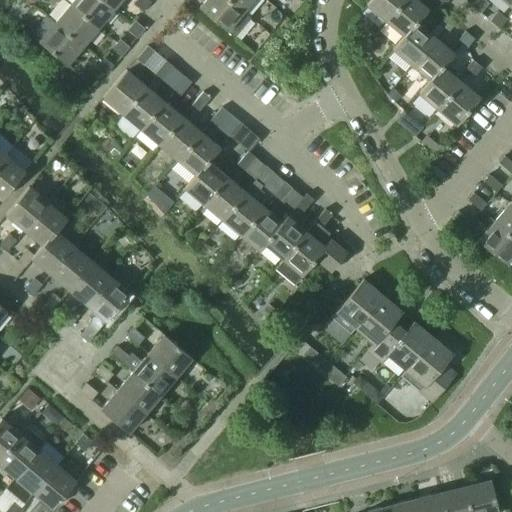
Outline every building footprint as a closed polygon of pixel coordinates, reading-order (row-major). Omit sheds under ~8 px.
[(72,0),(70,4),(98,27),(113,9),(102,0),(72,0)] [(102,0),(113,9),(120,0),(102,0)] [(135,0),(133,3),(142,11),(150,2),(147,0),(135,0)] [(204,0),(198,7),(234,37),(250,18),(242,11),(228,0),(204,0)] [(228,0),(242,11),(252,0),(228,0)] [(370,0),(366,5),(385,21),(402,0),(370,0)] [(402,0),(385,21),(403,36),(416,22),(417,22),(428,9),(417,0),(402,0)] [(474,0),(470,5),(479,13),(487,3),(483,0),(474,0)] [(54,22),(82,46),(98,27),(70,4),(54,22)] [(489,20),(498,28),(506,19),(497,11),(489,20)] [(438,25),(447,32),(455,23),(446,15),(438,25)] [(127,30),(136,37),(144,28),(134,20),(127,30)] [(38,41),(66,65),(82,46),(54,22),(38,41)] [(392,49),(411,65),(434,37),(417,22),(416,22),(403,36),(392,49)] [(457,40),(465,48),(473,38),(464,31),(457,40)] [(411,65),(428,80),(429,80),(442,66),(454,53),(434,37),(411,65)] [(111,48),(121,56),(128,47),(119,39),(111,48)] [(136,58),(143,64),(154,51),(147,45),(136,58)] [(96,66),(106,74),(113,65),(104,57),(96,66)] [(464,69),(473,76),(481,67),(472,59),(464,69)] [(154,74),(161,79),(172,66),(165,61),(154,74)] [(417,93),(437,109),(460,81),(442,66),(429,80),(428,80),(417,93)] [(102,97),(121,113),(145,85),(126,69),(102,97)] [(173,89),(180,95),(191,82),(184,76),(173,89)] [(437,109),(456,125),(479,97),(460,81),(437,109)] [(121,113),(140,129),(163,101),(145,85),(121,113)] [(191,104),(198,110),(209,97),(202,91),(191,104)] [(140,129),(158,144),(182,116),(163,101),(140,129)] [(210,120),(217,126),(228,112),(221,107),(210,120)] [(158,144),(177,160),(200,131),(182,116),(158,144)] [(228,135),(235,141),(246,128),(239,122),(228,135)] [(177,160),(194,174),(195,175),(208,160),(208,161),(219,147),(200,131),(177,160)] [(236,164),(243,170),(254,157),(247,151),(236,164)] [(0,198),(1,199),(24,171),(5,155),(0,161),(0,198)] [(498,162),(511,173),(511,171),(511,162),(503,156),(498,162)] [(183,188),(203,204),(226,176),(208,161),(208,160),(195,175),(194,174),(183,188)] [(222,219),(240,235),(263,207),(256,200),(263,192),(259,189),(273,172),(266,166),(255,179),(245,191),(222,219)] [(482,181),(495,192),(501,185),(488,174),(482,181)] [(203,204),(222,219),(245,191),(226,176),(203,204)] [(273,195),(280,201),(291,187),(284,182),(273,195)] [(24,230),(47,202),(28,186),(5,214),(24,230)] [(467,199),(480,210),(486,203),(473,192),(467,199)] [(295,206),(302,212),(313,199),(306,193),(295,206)] [(55,230),(55,231),(66,218),(47,202),(24,230),(41,245),(42,245),(55,230)] [(493,221),(511,236),(511,205),(508,203),(493,221)] [(259,251),(265,244),(264,244),(287,215),(281,221),(263,207),(240,235),(259,251)] [(294,284),(315,258),(325,247),(323,246),(320,242),(328,232),(321,227),(331,214),(324,209),(306,231),(282,259),(283,260),(275,269),(294,284)] [(451,218),(464,229),(470,222),(457,211),(451,218)] [(265,244),(282,259),(306,231),(287,215),(264,244),(265,244)] [(477,240),(505,264),(511,255),(511,236),(493,221),(477,240)] [(31,259),(50,274),(73,246),(55,231),(55,230),(42,245),(41,245),(33,255),(26,249),(17,260),(24,267),(31,259)] [(0,242),(0,246),(6,251),(15,240),(8,234),(0,242)] [(325,247),(315,258),(331,271),(346,252),(330,238),(323,246),(325,247)] [(50,274),(68,289),(91,261),(73,246),(50,274)] [(68,289),(86,305),(110,276),(91,261),(68,289)] [(79,335),(87,342),(105,320),(106,321),(129,292),(110,276),(86,305),(94,311),(89,324),(79,335)] [(24,289),(32,296),(41,284),(33,278),(24,289)] [(350,333),(355,327),(354,327),(382,295),(362,279),(330,317),(350,333)] [(42,305),(50,311),(60,299),(52,293),(42,305)] [(366,350),(373,356),(398,326),(392,321),(401,311),(382,295),(354,327),(355,327),(373,342),(366,350)] [(61,320),(69,326),(78,315),(70,308),(61,320)] [(387,354),(405,369),(405,370),(432,337),(413,321),(404,331),(398,326),(373,356),(380,362),(387,354)] [(126,335),(137,344),(143,337),(132,327),(126,335)] [(147,353),(175,376),(191,357),(163,334),(147,353)] [(400,375),(431,401),(454,373),(443,363),(451,353),(432,337),(405,370),(405,369),(400,375)] [(131,371),(159,395),(175,376),(147,353),(141,360),(131,352),(128,355),(117,346),(110,353),(132,371),(131,371)] [(322,373),(337,386),(345,376),(308,346),(301,355),(322,373)] [(361,361),(354,370),(367,381),(371,375),(370,369),(361,361)] [(95,372),(106,381),(113,374),(101,364),(95,372)] [(116,390),(144,413),(159,395),(131,371),(116,390)] [(379,392),(359,375),(352,382),(376,405),(389,389),(385,385),(379,392)] [(79,390),(91,400),(97,392),(86,382),(79,390)] [(100,409),(128,432),(144,413),(116,390),(100,409)] [(0,418),(0,457),(20,434),(1,418),(0,418)] [(0,464),(15,477),(38,449),(44,442),(26,426),(20,434),(0,457),(0,464)] [(33,493),(56,465),(38,449),(15,477),(33,493)] [(48,511),(52,508),(52,509),(76,481),(56,465),(33,493),(40,499),(29,511),(48,511)] [(465,486),(471,511),(497,511),(490,479),(465,486)] [(440,492),(445,511),(471,511),(465,486),(440,492)] [(416,498),(419,511),(445,511),(440,492),(416,498)] [(391,504),(393,511),(419,511),(416,498),(391,504)] [(3,511),(16,511),(21,507),(13,501),(3,511)]
